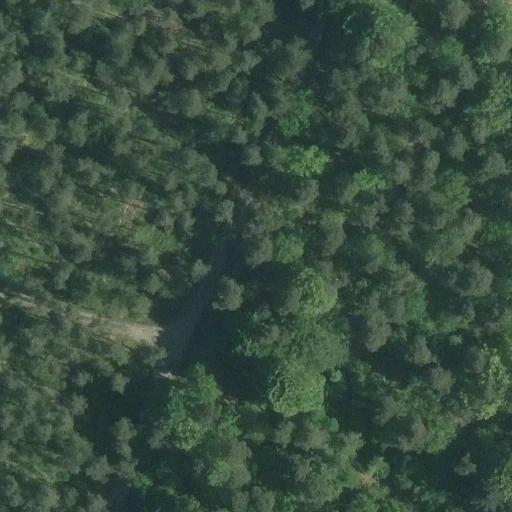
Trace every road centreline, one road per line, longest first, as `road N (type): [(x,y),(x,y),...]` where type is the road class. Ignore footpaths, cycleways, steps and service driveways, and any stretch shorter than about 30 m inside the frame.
road 1 (track): [(110,511),(326,0)]
road 2 (track): [(0,290),(180,346)]
